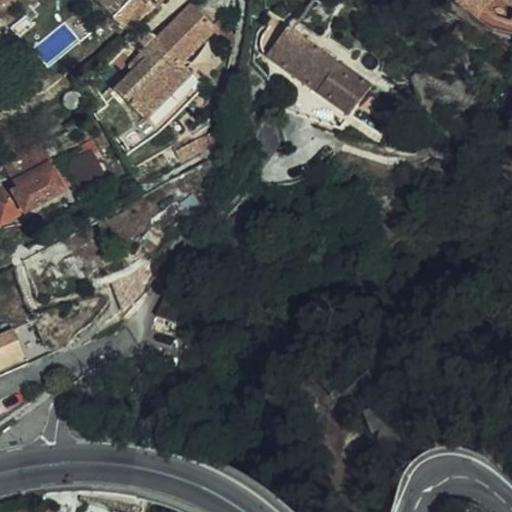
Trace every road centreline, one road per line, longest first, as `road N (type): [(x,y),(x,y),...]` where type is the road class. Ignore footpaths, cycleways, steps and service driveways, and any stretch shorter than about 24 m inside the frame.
road 1 (secondary): [(0,473),(63,460),(136,459),(221,482),(260,511)]
road 2 (tertiary): [(511,507),(466,476),(437,484),(414,511)]
